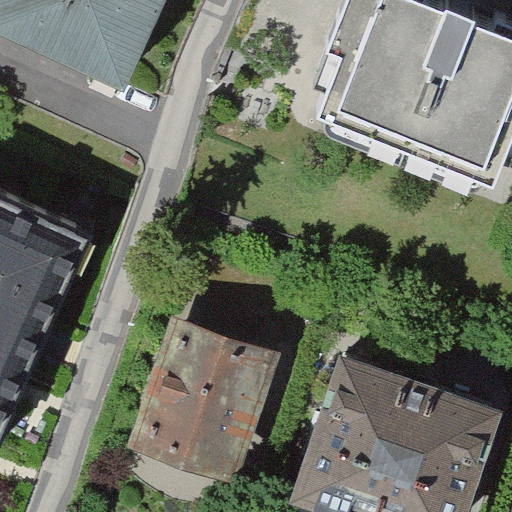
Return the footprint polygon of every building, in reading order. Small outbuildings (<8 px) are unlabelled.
[(170,0),(6,0),(0,13),(0,22),(132,83),(170,0)] [(511,19),(461,0),(346,0),(329,44),(342,49),(318,109),(498,180),(511,144),(511,19)] [(0,427),(90,235),(0,192),(0,427)] [(271,340),(173,305),(131,421),(229,456),(271,340)] [(459,511),(497,407),(346,355),(300,486),(373,511),(459,511)]
